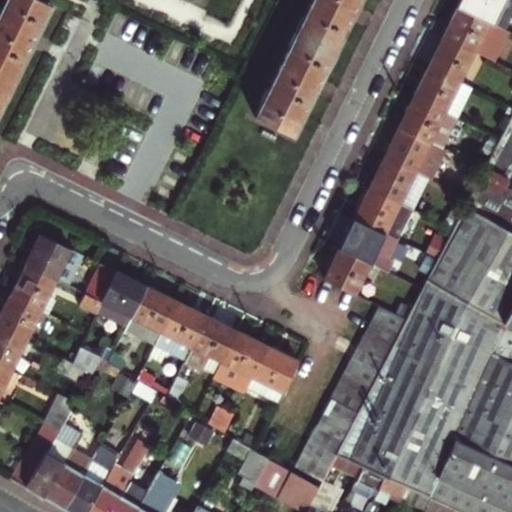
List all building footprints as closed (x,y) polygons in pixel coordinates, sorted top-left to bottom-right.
[(46,0),(6,0),(0,13),(0,74),(12,80),(28,47),(51,2),(46,0)] [(312,0),(297,31),(334,49),(355,8),(358,0),(312,0)] [(461,0),(458,7),(489,22),(499,0),(461,0)] [(499,0),(489,22),(497,26),(509,0),(499,0)] [(489,22),(458,7),(451,21),(443,37),(474,52),(489,22)] [(311,95),(334,49),(297,31),(269,87),(254,117),(291,135),(311,95)] [(428,67),(459,82),(474,52),(443,37),(436,52),(428,67)] [(422,81),(414,97),(444,112),(459,82),(428,67),(422,81)] [(0,74),(0,105),(12,80),(0,74)] [(457,118),(471,88),(459,82),(444,112),(457,118)] [(444,112),(414,97),(407,111),(399,127),(429,142),(444,112)] [(442,149),(457,118),(444,112),(429,142),(442,149)] [(511,511),(511,117),(406,320),(399,334),(392,347),(385,361),(378,374),(371,387),(364,400),(357,414),(350,427),(343,440),(336,454),(336,455),(359,465),(382,476),(405,486),(408,487),(428,496),(450,506),(463,511),(511,511)] [(429,142),(399,127),(391,142),(384,157),(423,177),(426,179),(442,149),(429,142)] [(423,177),(384,157),(377,171),(369,188),(408,207),(423,177)] [(413,209),(408,207),(369,188),(361,202),(354,217),(397,239),(413,209)] [(339,247),(369,263),(375,252),(388,258),(397,239),(354,217),(346,233),(339,247)] [(25,264),(55,279),(68,285),(82,255),(40,234),(33,249),(25,264)] [(354,294),(369,263),(339,247),(331,263),(323,279),(354,294)] [(95,313),(116,271),(107,267),(99,263),(78,305),(95,313)] [(48,294),(55,279),(25,264),(18,279),(10,294),(40,309),(55,316),(63,301),(48,294)] [(116,271),(95,313),(126,328),(146,286),(134,280),(116,271)] [(154,345),(176,301),(161,294),(146,286),(126,328),(124,330),(154,345)] [(0,326),(26,339),(40,309),(10,294),(3,310),(0,315),(0,326)] [(191,309),(176,301),(154,345),(185,360),(206,316),(191,309)] [(406,320),(379,307),(372,320),(399,334),(406,320)] [(206,316),(185,360),(182,365),(199,373),(201,371),(213,377),(236,331),(222,324),(206,316)] [(399,334),(372,320),(365,333),(392,347),(399,334)] [(0,365),(11,370),(26,339),(0,326),(0,365)] [(251,339),(236,331),(213,377),(244,392),(245,389),(266,346),(251,339)] [(392,347),(365,333),(358,346),(385,361),(392,347)] [(115,349),(85,334),(79,347),(109,362),(113,354),(115,349)] [(245,389),(276,404),(297,361),(282,354),(266,346),(245,389)] [(385,361),(358,346),(351,360),(378,374),(385,361)] [(73,362),(91,370),(96,358),(78,350),(73,362)] [(142,369),(113,354),(109,362),(121,368),(137,378),(142,369)] [(84,368),(62,357),(57,369),(78,380),(84,368)] [(378,374),(351,360),(344,373),(371,387),(378,374)] [(0,392),(11,370),(0,365),(0,392)] [(121,368),(109,388),(128,399),(132,391),(140,379),(137,378),(121,368)] [(158,379),(142,369),(137,378),(140,379),(154,388),(158,379)] [(371,387),(344,373),(337,386),(364,400),(371,387)] [(176,376),(167,395),(178,402),(188,382),(176,376)] [(154,388),(140,379),(132,391),(151,402),(158,390),(154,388)] [(337,386),(330,400),(357,414),(364,400),(337,386)] [(75,402),(59,394),(44,424),(57,431),(75,403),(75,402)] [(357,414),(330,400),(323,413),(350,427),(357,414)] [(44,499),(81,435),(71,429),(83,408),(75,403),(57,431),(25,487),(34,493),(44,499)] [(221,409),(213,426),(223,432),(232,414),(221,409)] [(323,413),(316,426),(343,440),(350,427),(323,413)] [(197,419),(189,433),(205,442),(213,429),(197,419)] [(57,431),(44,424),(11,480),(25,487),(57,431)] [(343,440),(316,426),(309,440),(336,454),(343,440)] [(62,509),(95,452),(86,446),(91,436),(83,431),(81,435),(44,499),(52,503),(62,509)] [(110,511),(120,496),(133,473),(149,447),(153,439),(142,433),(115,478),(108,473),(85,511),(110,511)] [(254,485),(267,459),(233,438),(228,447),(246,457),(234,480),(240,483),(237,488),(249,494),(254,485)] [(309,440),(302,453),(329,467),(331,464),(336,455),(336,454),(309,440)] [(66,511),(85,511),(108,473),(118,456),(100,445),(95,452),(62,509),(66,511)] [(157,451),(149,447),(133,473),(138,477),(142,470),(145,472),(157,451)] [(329,467),(302,453),(295,467),(322,480),(329,467)] [(331,464),(355,475),(359,465),(336,455),(331,464)] [(267,459),(254,485),(306,511),(319,488),(319,486),(268,458),(267,459)] [(355,475),(352,481),(376,491),(382,476),(359,465),(355,475)] [(160,469),(137,506),(134,511),(157,511),(177,479),(160,469)] [(129,501),(145,472),(142,470),(138,477),(133,473),(120,496),(129,501)] [(400,499),(405,486),(382,476),(376,491),(373,498),(382,502),(386,493),(400,499)] [(423,507),(428,496),(408,487),(402,500),(414,505),(417,504),(423,507)] [(329,511),(337,495),(328,492),(319,488),(306,511),(305,511),(329,511)] [(134,511),(137,506),(129,501),(120,496),(110,511),(134,511)] [(447,511),(450,506),(428,496),(423,507),(421,511),(447,511)] [(216,511),(199,502),(193,511),(216,511)]
